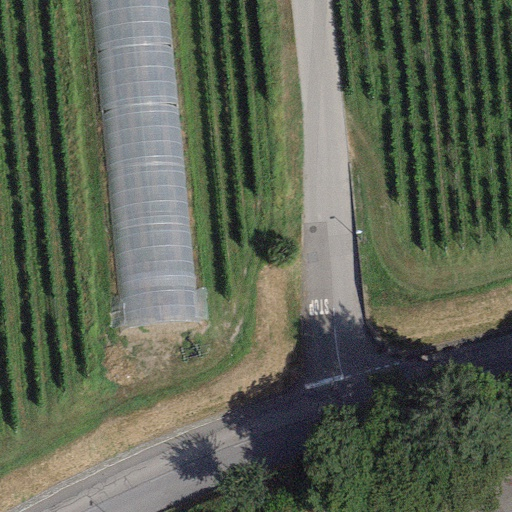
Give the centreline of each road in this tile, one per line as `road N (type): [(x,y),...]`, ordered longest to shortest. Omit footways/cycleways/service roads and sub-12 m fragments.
road 1 (unclassified): [(355,403),(315,0)]
road 2 (secondary): [(105,511),(355,403)]
road 3 (secondary): [(355,403),(511,364)]
